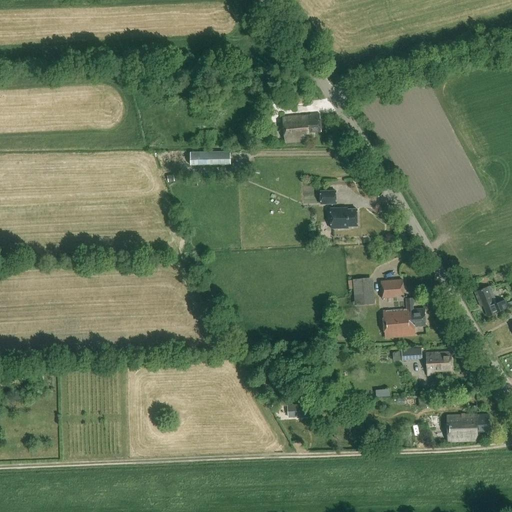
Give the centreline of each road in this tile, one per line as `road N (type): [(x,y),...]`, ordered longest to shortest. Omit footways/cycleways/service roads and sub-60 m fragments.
road 1 (track): [(511,446),(0,467)]
road 2 (unclassified): [(511,393),(367,150),(262,0)]
road 3 (track): [(331,94),(511,40)]
road 4 (track): [(367,150),(259,154),(237,163)]
